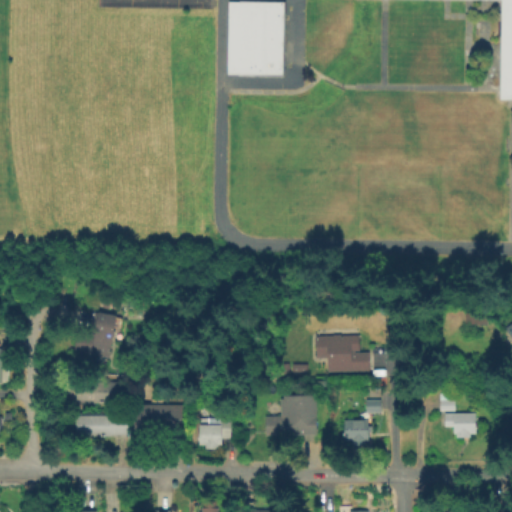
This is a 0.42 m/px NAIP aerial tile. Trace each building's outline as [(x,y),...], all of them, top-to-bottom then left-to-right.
[(511,0),(511,100),(499,100),(501,0),(511,0)] [(286,4),(285,78),(230,77),(231,3),(286,4)] [(125,315),(123,324),(116,322),(110,356),(109,356),(107,365),(97,364),(98,354),(76,349),(78,330),(93,332),(97,308),(118,311),(118,313),(125,315)] [(489,315),(489,326),(467,325),(468,314),(489,315)] [(511,320),(501,328),(511,344),(511,320)] [(359,333),(359,350),(369,350),(368,369),(326,372),(325,358),(314,358),(313,334),(359,333)] [(129,381),(129,402),(94,402),(95,398),(77,398),(78,377),(97,378),(97,380),(129,381)] [(383,389),(382,414),(366,413),(367,389),(383,389)] [(265,435),(263,415),(281,414),(280,396),(316,394),(318,432),(265,435)] [(456,395),(456,410),(440,410),(441,394),(456,395)] [(184,403),(184,432),(166,433),(166,428),(150,428),(150,433),(135,433),(134,404),(184,403)] [(478,414),(478,434),(473,434),(473,438),(458,438),(459,435),(454,435),(454,428),(445,428),(445,414),(478,414)] [(111,435),(111,437),(76,437),(76,415),(128,415),(128,435),(111,435)] [(230,421),(230,439),(223,439),(223,447),(218,447),(218,450),(205,450),(205,446),(200,446),(200,421),(230,421)] [(369,421),(370,442),(368,442),(368,449),(355,449),(354,442),(348,442),(347,423),(369,421)] [(219,500),(219,511),(200,511),(200,499),(219,500)]
